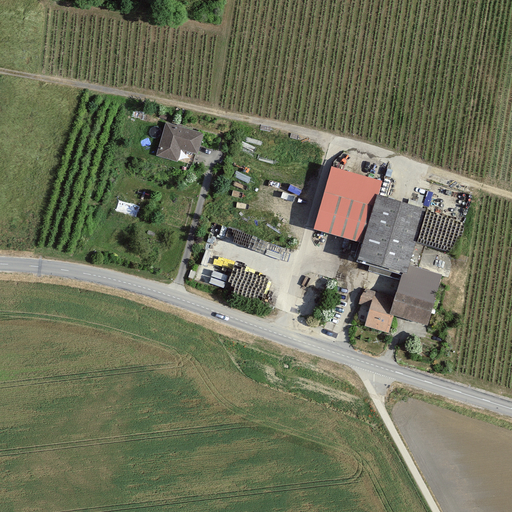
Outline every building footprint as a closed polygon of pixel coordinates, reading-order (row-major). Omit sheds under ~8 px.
[(208,133),(169,124),(162,158),(182,162),(184,150),(203,154),(208,133)] [(433,210),(386,197),(390,182),(339,168),(322,232),(374,246),(369,262),(416,274),(433,210)] [(208,253),(204,267),(216,270),(220,256),(208,253)] [(447,283),(410,274),(400,316),(437,325),(447,283)] [(372,299),(365,324),(393,332),(400,306),(372,299)]
